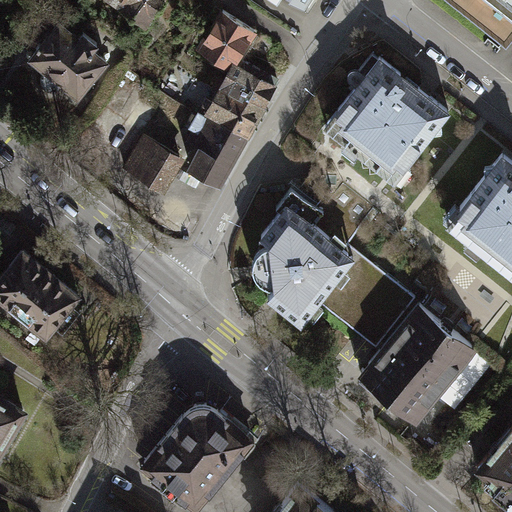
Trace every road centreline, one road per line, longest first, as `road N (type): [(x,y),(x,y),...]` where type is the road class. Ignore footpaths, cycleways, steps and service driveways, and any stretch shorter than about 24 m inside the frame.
road 1 (residential): [(175,302),(265,137),(357,0)]
road 2 (tertiary): [(435,511),(175,302)]
road 3 (residential): [(68,511),(175,302)]
road 4 (tertiary): [(175,302),(0,149)]
road 5 (residential): [(391,0),(511,101)]
